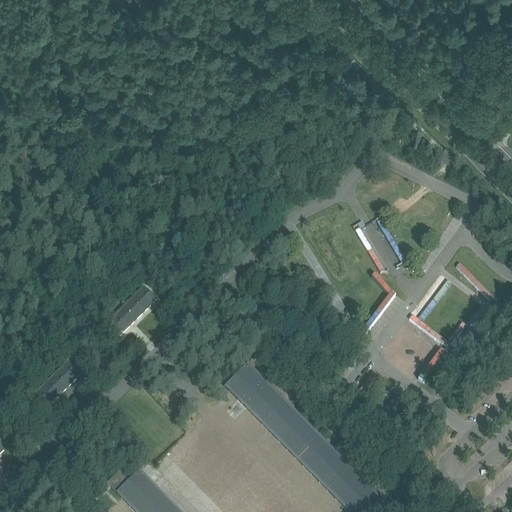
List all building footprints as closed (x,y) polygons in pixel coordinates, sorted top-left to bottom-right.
[(489,304),(493,300),(459,266),(454,270),(489,304)] [(362,328),(368,333),(396,295),(372,278),(369,282),(386,295),(362,328)] [(144,288),(109,322),(123,335),(157,302),(144,288)] [(420,383),(445,356),(441,352),(416,379),(420,383)] [(75,383),(81,377),(67,363),(34,397),(47,410),(54,404),(75,383)] [(248,367),(227,388),(348,511),(382,511),(387,508),(248,367)] [(140,474),(131,483),(120,473),(107,485),(118,496),(117,497),(132,511),(177,511),(143,477),(140,474)]
